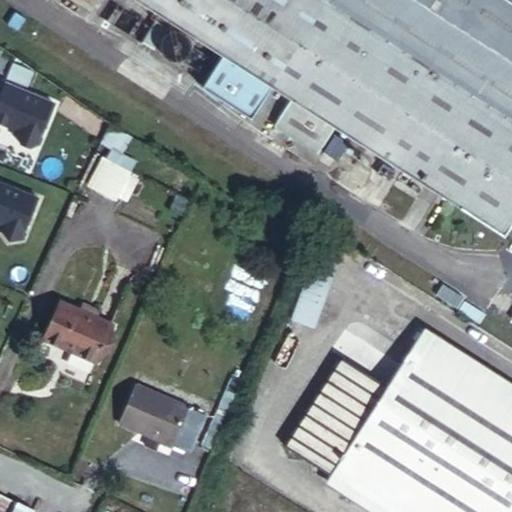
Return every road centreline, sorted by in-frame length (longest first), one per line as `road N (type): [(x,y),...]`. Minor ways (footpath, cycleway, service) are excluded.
road 1 (unknown): [(511,277),(319,170),(46,0)]
road 2 (unknown): [(366,511),(293,467),(276,438),(361,279),(375,274),(402,283),(511,351)]
road 3 (unknown): [(0,388),(102,194)]
